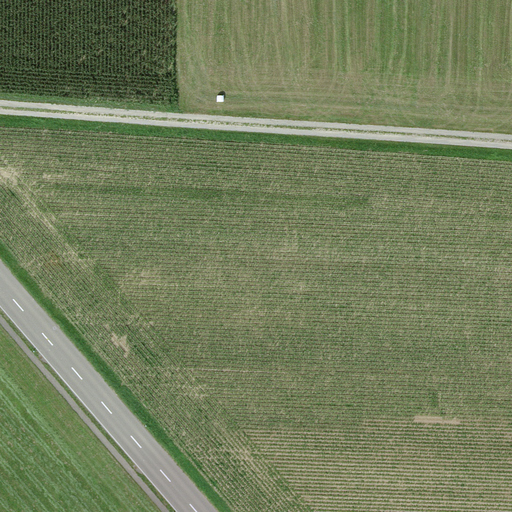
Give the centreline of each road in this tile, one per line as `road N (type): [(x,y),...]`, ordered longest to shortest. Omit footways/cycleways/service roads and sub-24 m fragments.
road 1 (track): [(511,142),(0,108)]
road 2 (tertiary): [(199,511),(0,282)]
